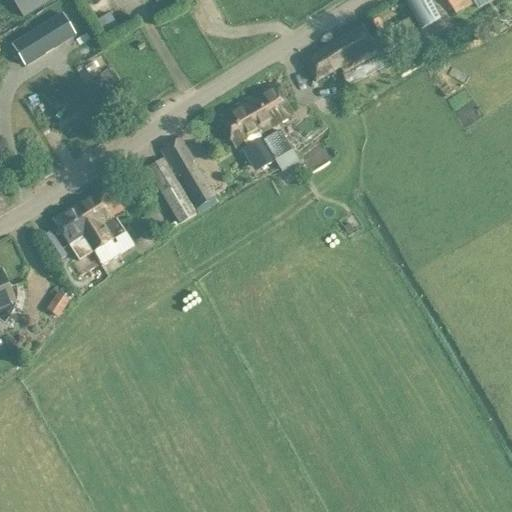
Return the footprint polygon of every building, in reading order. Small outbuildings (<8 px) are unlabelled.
[(12,0),(23,17),(49,0),(12,0)] [(421,29),(441,18),(430,0),(411,0),(406,3),(421,29)] [(446,0),(455,13),(475,2),(477,6),(487,0),(446,0)] [(97,18),(106,33),(118,25),(110,11),(97,18)] [(11,44),(25,66),(76,34),(62,12),(11,44)] [(5,16),(0,19),(0,36),(13,28),(5,16)] [(415,29),(408,18),(391,28),(398,39),(415,29)] [(373,20),(365,24),(364,22),(301,60),(314,84),(340,69),(341,74),(347,87),(388,64),(372,38),(380,33),(373,20)] [(404,37),(389,46),(398,63),(414,54),(404,37)] [(45,67),(54,83),(80,68),(70,52),(45,67)] [(273,84),(241,103),(259,134),(258,135),(260,139),(261,139),(262,138),(260,136),(293,116),(273,84)] [(117,87),(98,96),(105,111),(123,102),(117,87)] [(39,132),(55,120),(36,93),(20,104),(39,132)] [(259,134),(241,103),(218,117),(236,147),(244,141),(261,169),(274,162),(261,139),(260,139),(258,135),(259,134)] [(279,130),(263,139),(282,171),(298,162),(279,130)] [(180,137),(159,150),(195,210),(215,198),(180,137)] [(197,215),(163,158),(145,169),(179,225),(197,215)] [(52,218),(77,261),(113,240),(103,223),(111,219),(96,193),(52,218)] [(0,270),(0,320),(4,324),(7,321),(9,319),(10,316),(12,314),(13,312),(14,309),(15,306),(16,304),(16,301),(17,298),(17,296),(17,293),(17,290),(17,288),(17,285),(8,289),(0,270)] [(69,299),(58,291),(45,309),(57,317),(69,299)]
